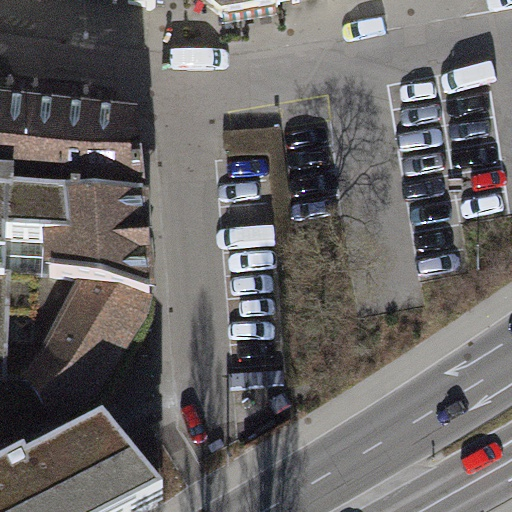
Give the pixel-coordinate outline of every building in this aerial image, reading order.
[(108,0),(160,12),(160,0),(108,0)] [(280,9),(280,0),(201,0),(225,18),(253,14),(280,9)] [(146,125),(0,110),(0,189),(20,190),(22,210),(73,211),(155,209),(146,125)] [(0,467),(59,439),(27,392),(11,392),(12,315),(13,295),(13,273),(14,255),(50,255),(76,256),(73,211),(22,210),(20,190),(0,189),(0,467)] [(155,209),(73,211),(76,256),(50,255),(51,288),(84,296),(161,311),(155,209)] [(161,311),(84,296),(47,367),(27,392),(59,439),(101,416),(154,332),(161,311)] [(0,511),(158,511),(166,508),(108,437),(32,477),(29,473),(0,487),(0,511)]
